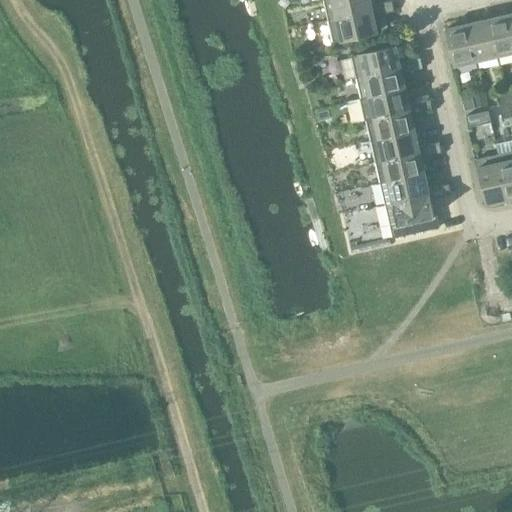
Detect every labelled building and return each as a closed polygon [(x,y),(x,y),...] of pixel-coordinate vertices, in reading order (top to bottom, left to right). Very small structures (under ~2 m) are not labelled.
[(323,0),(328,20),(373,10),(371,5),(370,0),(323,0)] [(392,0),(382,2),(384,13),(394,10),(392,0)] [(371,5),(373,10),(374,15),(384,13),(382,2),(371,5)] [(373,10),(328,20),(333,42),(378,32),(374,15),(373,10)] [(511,20),(510,13),(489,18),(498,55),(511,52),(511,20)] [(489,18),(468,23),(477,60),(498,55),(489,18)] [(477,60),(468,23),(446,28),(455,65),(477,60)] [(351,55),(356,77),(401,67),(400,62),(396,45),(351,55)] [(410,60),(412,70),(422,68),(420,57),(410,60)] [(356,77),(361,98),(405,88),(402,72),(412,70),(410,60),(400,62),(401,67),(356,77)] [(364,120),(366,120),(366,119),(410,109),(409,104),(405,88),(361,98),(359,98),(364,120)] [(465,110),(486,105),(483,92),(472,94),(473,98),(463,100),(465,110)] [(497,95),(499,105),(508,103),(506,93),(497,95)] [(419,102),(422,112),(432,110),(429,99),(419,102)] [(366,120),(371,140),(415,130),(411,114),(422,112),(419,102),(409,104),(410,109),(366,119),(366,120)] [(508,103),(499,105),(501,115),(511,113),(508,103)] [(488,111),(466,116),(468,127),(491,122),(488,111)] [(371,140),(375,161),(420,151),(421,156),(431,154),(429,144),(419,146),(415,130),(371,140)] [(429,144),(431,154),(441,152),(439,141),(429,144)] [(511,150),(498,154),(508,199),(511,197),(511,150)] [(375,161),(380,182),(425,172),(421,156),(420,151),(375,161)] [(508,199),(498,154),(476,159),(486,204),(508,199)] [(380,182),(385,203),(429,193),(431,199),(441,196),(438,186),(428,188),(425,172),(380,182)] [(438,186),(441,196),(451,194),(449,183),(438,186)] [(429,193),(385,203),(393,237),(439,227),(437,214),(434,214),(431,199),(429,193)]
